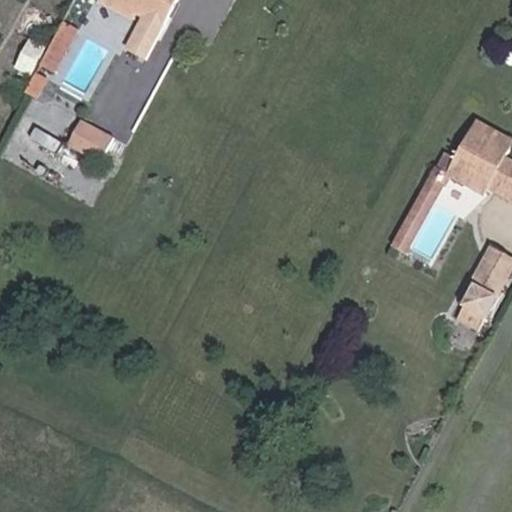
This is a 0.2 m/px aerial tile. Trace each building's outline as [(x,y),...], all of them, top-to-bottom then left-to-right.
[(157,34),(167,16),(135,0),(122,0),(117,12),(157,34)] [(135,0),(167,16),(189,28),(204,0),(135,0)] [(42,93),(80,27),(66,19),(28,85),(42,93)] [(37,72),(47,42),(29,36),(19,66),(37,72)] [(94,91),(111,46),(84,36),(75,58),(65,54),(56,77),(94,91)] [(102,162),(117,134),(82,116),(67,143),(102,162)] [(511,125),(500,119),(471,171),(490,182),(498,169),(511,176),(511,179),(509,185),(511,187),(511,125)] [(506,190),(509,185),(511,179),(511,176),(498,169),(490,182),(506,190)] [(489,292),(496,296),(511,304),(511,255),(510,254),(489,292)] [(511,304),(496,296),(476,331),(495,342),(511,307),(511,304)]
